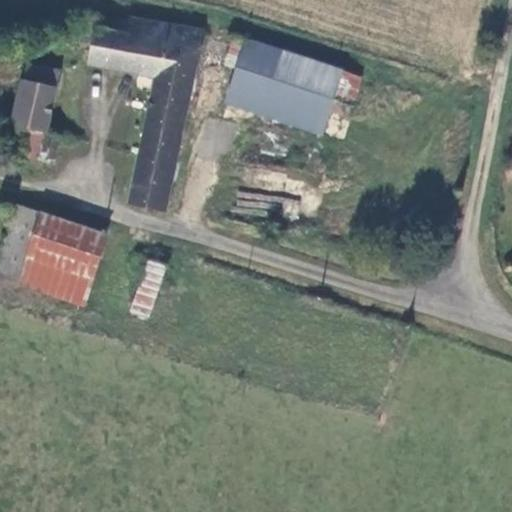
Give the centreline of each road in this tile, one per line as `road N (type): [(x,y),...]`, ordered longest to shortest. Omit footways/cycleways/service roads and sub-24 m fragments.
road 1 (unclassified): [(449,308),(19,184)]
road 2 (unclassified): [(449,308),(511,16)]
